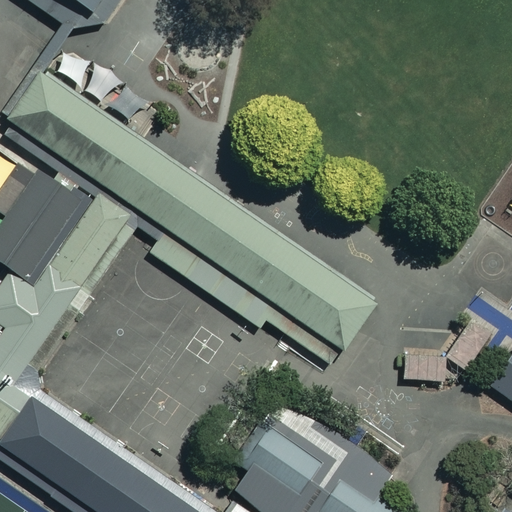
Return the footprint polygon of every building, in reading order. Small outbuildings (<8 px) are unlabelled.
[(26,0),(72,30),(106,23),(120,0),(26,0)] [(37,372),(135,228),(330,361),(372,300),(40,73),(0,131),(0,132),(91,195),(81,207),(31,280),(10,265),(0,279),(0,437),(36,386),(37,372)] [(81,207),(18,164),(0,189),(0,213),(5,217),(0,223),(0,258),(10,265),(31,280),(81,207)] [(489,335),(467,318),(441,353),(463,369),(489,335)] [(441,350),(401,351),(402,381),(442,380),(441,350)] [(511,353),(488,389),(511,404),(511,353)] [(219,511),(36,386),(0,437),(0,459),(76,511),(219,511)] [(395,469),(351,441),(308,416),(269,401),(228,458),(246,471),(233,490),(260,511),(401,511),(378,495),(395,469)] [(511,511),(511,490),(497,511),(511,511)]
